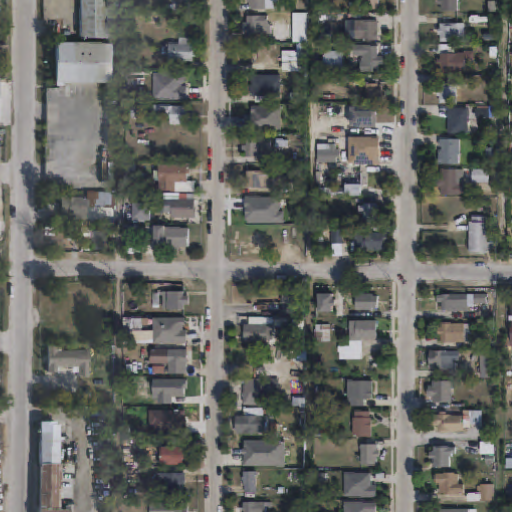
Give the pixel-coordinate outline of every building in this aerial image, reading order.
[(115,0),(116,82),(59,82),(59,41),(54,41),(54,38),(54,25),(76,24),(76,0),(115,0)] [(191,0),(191,8),(171,8),(171,0),(191,0)] [(266,0),(266,9),(249,9),(249,2),(246,2),(246,0),(266,0)] [(377,0),(377,9),(361,9),(361,0),(377,0)] [(458,0),(458,9),(441,9),(441,3),(438,3),(438,0),(458,0)] [(307,13),(306,70),(295,70),(296,41),(291,41),(292,12),(307,13)] [(266,15),(266,25),(270,25),(270,33),(245,33),(246,29),(242,29),(242,21),(245,21),(245,15),(266,15)] [(377,33),(377,40),(360,40),(360,22),(374,22),(374,33),(377,33)] [(465,22),(465,40),(441,40),(441,34),(438,34),(438,27),(440,27),(440,22),(465,22)] [(194,36),(194,47),(196,47),(196,55),(192,55),(192,59),(168,58),(168,41),(179,42),(179,35),(194,36)] [(392,44),(391,57),(383,57),(383,65),(378,65),(377,72),(359,71),(359,63),(360,63),(361,46),(377,46),(377,43),(392,44)] [(456,52),(458,52),(458,51),(465,51),(465,49),(474,49),(474,59),(465,59),(465,71),(440,70),(441,64),(438,64),(438,58),(441,58),(441,52),(440,52),(440,43),(456,44),(456,52)] [(342,52),(341,73),(321,73),(322,51),(342,52)] [(187,78),(187,98),(154,98),(154,92),(149,92),(149,71),(181,71),(181,78),(187,78)] [(279,96),(250,96),(251,74),(280,75),(279,96)] [(457,83),(457,101),(440,102),(440,95),(438,95),(437,89),(440,89),(440,83),(457,83)] [(382,86),(381,99),(376,99),(376,105),(364,104),(365,84),(377,84),(377,86),(382,86)] [(192,109),(192,120),(188,120),(188,124),(169,124),(169,116),(145,116),(145,104),(189,105),(189,109),(192,109)] [(469,107),(469,133),(448,132),(449,106),(469,107)] [(375,109),(374,128),(347,127),(347,108),(375,109)] [(285,114),(285,139),(264,139),(264,157),(245,156),(245,151),(242,151),(242,146),(245,146),(245,138),(251,138),(251,121),(255,121),(255,114),(285,114)] [(377,138),(377,143),(379,143),(379,156),(391,156),(391,164),(366,163),(366,156),(348,156),(348,138),(377,138)] [(459,138),(458,163),(438,163),(438,138),(459,138)] [(336,163),(317,162),(317,149),(324,149),(324,144),(337,144),(336,163)] [(188,164),(187,180),(195,180),(195,191),(158,190),(158,164),(188,164)] [(463,168),(463,184),(464,184),(464,194),(440,194),(440,187),(437,187),(437,174),(440,174),(440,168),(463,168)] [(486,182),(471,182),(471,168),(487,169),(486,182)] [(268,172),(268,179),(270,179),(270,189),(245,188),(245,182),(242,182),(242,177),(245,177),(245,171),(268,172)] [(322,172),(322,187),(332,188),(332,191),(344,191),(344,184),(360,184),(360,195),(316,195),(316,172),(322,172)] [(293,210),(282,210),(281,195),(284,195),(284,183),(293,183),(293,210)] [(178,191),(178,198),(194,198),(194,212),(195,212),(195,217),(189,217),(189,218),(186,218),(186,217),(170,217),(170,211),(162,211),(162,197),(164,197),(164,191),(178,191)] [(150,196),(149,222),(121,221),(122,208),(128,208),(128,196),(150,196)] [(120,199),(119,216),(96,215),(97,198),(120,199)] [(77,199),(77,215),(65,215),(65,222),(51,222),(52,215),(56,215),(56,210),(51,210),(52,205),(56,205),(56,199),(77,199)] [(376,204),(376,223),(363,223),(363,213),(358,213),(358,206),(363,206),(363,204),(376,204)] [(487,222),(486,242),(494,242),(493,251),(486,251),(486,253),(467,252),(468,222),(470,222),(470,215),(485,216),(485,221),(487,222)] [(134,255),(119,255),(119,227),(133,226),(134,255)] [(171,249),(157,249),(157,226),(187,226),(187,245),(171,245),(171,249)] [(343,244),(332,244),(332,226),(343,226),(343,244)] [(84,229),(84,232),(101,232),(101,252),(81,252),(81,241),(72,241),(71,229),(84,229)] [(387,249),(353,249),(354,232),(387,233),(387,249)] [(186,295),(186,304),(181,304),(181,309),(160,309),(161,290),(181,290),(181,295),(186,295)] [(301,291),(300,316),(285,315),(285,304),(280,304),(280,290),(301,291)] [(329,312),(315,313),(314,294),(329,294),(329,312)] [(371,294),(371,297),(375,297),(375,309),(371,309),(371,312),(354,312),(354,294),(371,294)] [(469,294),(469,311),(442,310),(442,301),(438,301),(438,295),(442,295),(442,294),(469,294)] [(180,325),(180,329),(185,329),(185,343),(150,343),(150,317),(182,317),(182,325),(180,325)] [(263,317),(263,326),(270,326),(270,318),(286,318),(286,328),(270,327),(270,340),(264,340),(264,342),(241,342),(242,325),(247,325),(247,317),(263,317)] [(360,360),(344,360),(344,352),(347,352),(347,321),(375,321),(375,339),(360,339),(360,360)] [(472,323),(472,341),(463,341),(463,342),(442,342),(442,335),(437,335),(437,328),(442,328),(442,323),(472,323)] [(328,342),(313,342),(313,325),(328,325),(328,342)] [(61,346),(61,352),(88,351),(89,377),(78,378),(78,367),(56,367),(56,374),(46,374),(46,356),(48,356),(48,346),(61,346)] [(189,350),(189,363),(188,363),(188,374),(170,374),(171,364),(149,363),(149,348),(185,349),(185,350),(189,350)] [(457,369),(429,369),(430,351),(460,351),(460,360),(457,360),(457,369)] [(493,376),(480,377),(479,355),(492,355),(493,376)] [(268,380),(267,392),(273,392),(273,406),(250,405),(250,400),(243,400),(243,380),(268,380)] [(370,382),(369,400),(363,400),(363,406),(347,406),(347,399),(345,399),(346,381),(370,382)] [(450,381),(450,403),(430,402),(430,398),(425,398),(425,386),(430,386),(431,381),(450,381)] [(263,408),(263,434),(239,433),(239,431),(232,431),(232,419),(239,419),(239,416),(242,416),(242,408),(263,408)] [(462,424),(462,429),(450,429),(450,431),(435,431),(435,426),(430,426),(430,415),(460,415),(460,410),(480,410),(480,424),(462,424)] [(370,418),(369,437),(351,437),(351,418),(352,418),(352,411),(368,412),(368,418),(370,418)] [(58,423),(39,423),(39,441),(58,441),(58,423)] [(341,429),(340,442),(325,441),(326,429),(341,429)] [(52,435),(52,437),(56,437),(56,448),(55,448),(55,454),(50,454),(50,448),(37,448),(37,435),(52,435)] [(378,451),(378,458),(374,458),(374,466),(358,466),(359,445),(375,445),(375,451),(378,451)] [(180,465),(157,464),(157,446),(183,446),(182,458),(180,458),(180,465)] [(454,446),(454,453),(450,453),(450,456),(449,456),(449,466),(432,466),(432,457),(427,457),(427,451),(431,451),(431,446),(454,446)] [(69,511),(35,511),(35,464),(59,465),(59,509),(69,509),(69,511)] [(254,486),(242,486),(242,470),(254,470),(254,486)] [(375,484),(374,496),(342,496),(343,471),(370,471),(370,484),(375,484)] [(453,472),(453,473),(458,473),(458,483),(462,483),(462,494),(438,494),(438,483),(434,483),(434,473),(443,473),(443,472),(453,472)] [(180,482),(180,495),(162,495),(162,488),(158,488),(158,483),(154,483),(154,473),(183,473),(183,482),(180,482)] [(498,483),(498,499),(484,498),(484,499),(471,499),(471,492),(484,492),(484,490),(481,490),(481,485),(483,485),(483,483),(498,483)] [(271,501),(270,508),(265,508),(264,511),(241,511),(241,500),(271,501)] [(343,511),(343,501),(374,501),(374,511),(343,511)]
